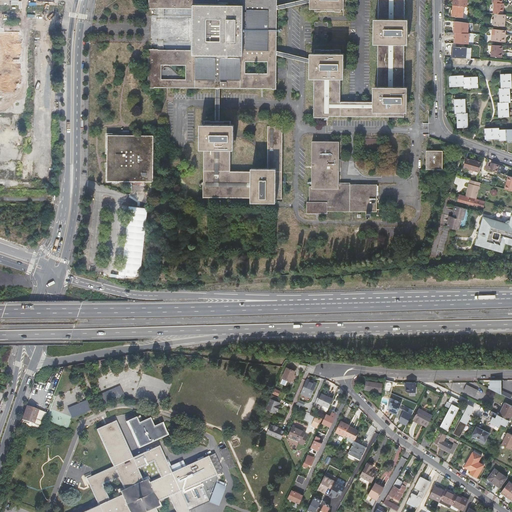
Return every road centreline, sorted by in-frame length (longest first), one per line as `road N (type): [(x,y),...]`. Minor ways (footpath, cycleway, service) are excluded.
road 1 (residential): [(511,374),(340,371),(372,419),(505,511)]
road 2 (trunk): [(216,329),(511,323)]
road 3 (trunk): [(278,305),(0,311)]
road 4 (secondary): [(60,276),(73,219),(84,0)]
road 5 (secondary): [(75,0),(58,238)]
road 6 (trunk): [(511,298),(278,305)]
road 7 (trunk): [(278,305),(274,297),(133,295),(60,276)]
road 8 (trunk): [(0,335),(216,329)]
road 9 (residential): [(438,0),(441,128),(511,159)]
road 10 (trunk): [(34,357),(45,363),(213,337),(216,329)]
